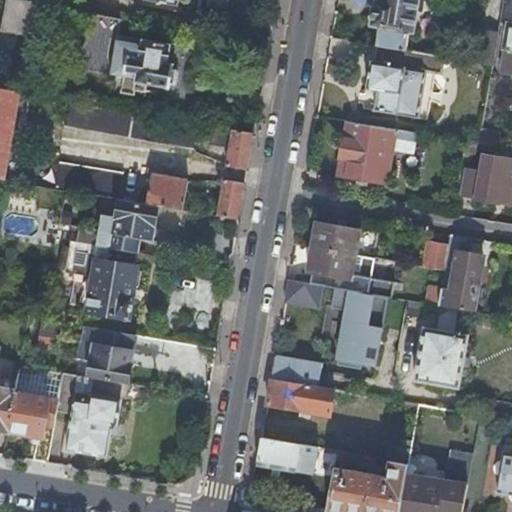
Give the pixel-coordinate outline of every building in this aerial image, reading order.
[(30,0),(5,0),(1,28),(31,32),(36,1),(30,0)] [(377,23),(374,43),(404,48),(408,29),(411,29),(415,0),(380,0),(380,3),(374,3),(371,22),(377,23)] [(497,31),(502,0),(486,0),(482,29),(497,31)] [(132,91),(133,85),(144,87),(145,80),(168,83),(169,80),(174,81),(177,65),(171,64),(172,61),(166,60),(169,40),(141,36),(115,32),(118,15),(88,10),(79,66),(122,73),(120,89),(132,91)] [(502,46),(503,46),(499,69),(511,71),(511,22),(507,22),(502,46)] [(475,60),(491,63),(497,31),(482,29),(481,29),(475,60)] [(404,48),(374,43),(371,59),(370,59),(365,86),(376,88),(375,93),(372,108),(416,116),(424,69),(440,71),(443,55),(404,48)] [(0,176),(4,177),(19,88),(0,84),(0,176)] [(198,120),(69,97),(65,122),(194,144),(198,120)] [(416,131),(345,119),(342,135),(341,135),(337,156),(339,156),(336,173),(386,182),(392,142),(413,146),(416,131)] [(246,167),(252,129),(232,126),(210,122),(207,142),(228,146),(225,163),(246,167)] [(477,141),(496,144),(498,129),(480,126),(477,141)] [(465,139),(463,153),(474,155),(477,141),(465,139)] [(511,201),(511,193),(511,157),(481,152),(478,169),(464,166),(460,192),(474,194),(474,196),(496,200),(496,198),(511,201)] [(58,160),(54,185),(67,188),(118,196),(122,170),(58,160)] [(159,203),(183,207),(188,178),(151,172),(146,201),(159,203)] [(238,217),(244,180),(223,177),(217,213),(238,217)] [(128,250),(139,252),(142,236),(152,237),(154,223),(156,224),(159,203),(146,201),(119,196),(116,212),(103,210),(100,227),(99,245),(126,249),(128,250)] [(61,220),(76,223),(78,211),(63,209),(61,220)] [(354,252),(358,228),(315,220),(310,245),(354,252)] [(464,234),(450,232),(448,245),(445,260),(454,261),(450,288),(440,287),(437,304),(472,310),(481,254),(470,252),(471,247),(459,244),(464,239),(464,234)] [(445,260),(448,245),(427,241),(423,264),(443,268),(445,260)] [(137,264),(139,252),(128,250),(126,249),(99,245),(97,256),(88,309),(130,317),(133,295),(132,295),(137,264)] [(374,256),(354,252),(310,245),(306,270),(311,271),(309,282),(320,284),(333,286),(386,295),(390,296),(393,280),(370,276),(374,256)] [(317,305),(320,284),(309,282),(287,278),(283,299),(317,305)] [(425,302),(437,304),(440,287),(440,285),(428,282),(425,302)] [(335,363),(359,367),(360,362),(375,364),(386,295),(333,286),(329,306),(345,308),(335,363)] [(40,331),(55,334),(58,318),(42,315),(40,331)] [(124,381),(127,381),(135,332),(83,323),(80,338),(78,339),(75,356),(90,359),(87,374),(124,381)] [(422,325),(413,377),(457,385),(466,332),(422,325)] [(53,345),(55,334),(40,331),(38,342),(53,345)] [(301,358),(274,354),(270,377),(317,385),(320,362),(315,361),(316,357),(301,355),(301,358)] [(33,458),(47,460),(55,416),(64,369),(34,364),(20,362),(15,389),(8,427),(37,432),(33,458)] [(64,369),(55,416),(70,419),(66,446),(106,453),(112,422),(116,423),(124,381),(87,374),(64,369)] [(328,412),(333,387),(317,385),(270,377),(266,402),(328,412)] [(0,425),(8,427),(15,389),(0,386),(0,425)] [(479,511),(498,415),(480,412),(472,453),(461,511),(479,511)] [(304,443),(260,435),(255,462),(271,465),(278,466),(294,468),(298,448),(303,449),(304,443)] [(410,446),(412,438),(398,436),(397,444),(410,446)] [(408,460),(410,446),(397,444),(379,441),(377,455),(391,458),(408,460)] [(511,441),(504,441),(495,489),(511,492),(511,441)] [(357,452),(336,448),(335,456),(355,460),(357,452)] [(461,511),(472,453),(450,449),(444,478),(425,475),(423,483),(404,479),(398,511),(461,511)] [(325,508),(349,511),(398,511),(404,479),(405,472),(408,460),(391,458),(387,475),(333,466),(325,508)] [(423,483),(425,475),(405,472),(404,479),(423,483)]
